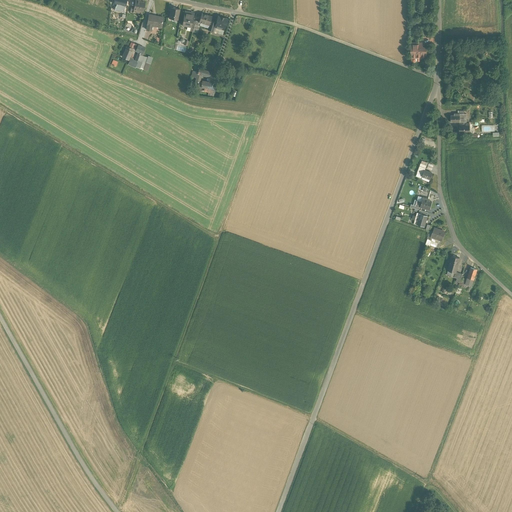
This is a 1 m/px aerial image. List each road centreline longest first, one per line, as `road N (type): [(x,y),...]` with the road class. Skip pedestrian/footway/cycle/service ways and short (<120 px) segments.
road 1 (unclassified): [(437,83),(282,511)]
road 2 (track): [(220,242),(121,511)]
road 3 (residential): [(437,78),(303,27),(173,0)]
road 4 (track): [(220,242),(0,108)]
road 5 (residential): [(511,295),(462,251),(445,211),(437,83)]
road 6 (track): [(295,25),(220,242)]
road 7 (unclassified): [(117,511),(0,315)]
road 8 (track): [(506,290),(429,487)]
road 9 (track): [(176,366),(316,420)]
road 10 (track): [(356,314),(477,362)]
